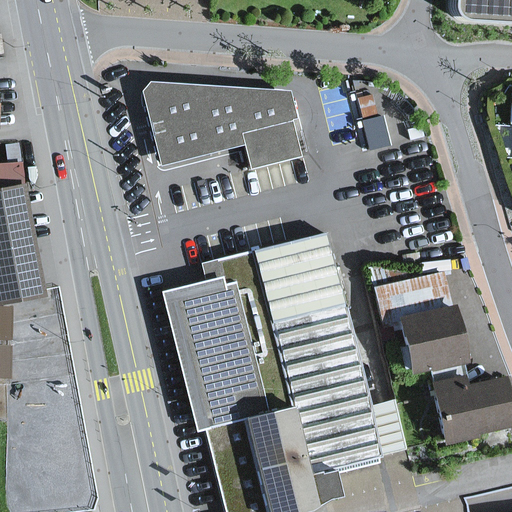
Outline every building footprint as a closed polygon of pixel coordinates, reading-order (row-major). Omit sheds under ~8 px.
[(511,0),(458,0),(458,2),(458,10),(460,16),(466,21),(473,22),(511,24),(511,0)] [(147,80),(136,95),(156,175),(239,155),(242,169),(293,157),(285,123),(293,121),(286,89),(147,80)] [(26,183),(0,188),(0,308),(49,299),(26,183)] [(207,279),(160,291),(193,421),(206,418),(229,511),(271,511),(307,503),(326,498),(336,496),(329,468),(376,456),(319,231),(202,261),(207,279)] [(390,383),(431,373),(462,366),(468,364),(445,268),(372,286),(381,322),(376,323),(390,383)] [(463,369),(462,366),(431,373),(433,380),(427,381),(440,442),(511,426),(511,403),(502,360),(463,369)]
